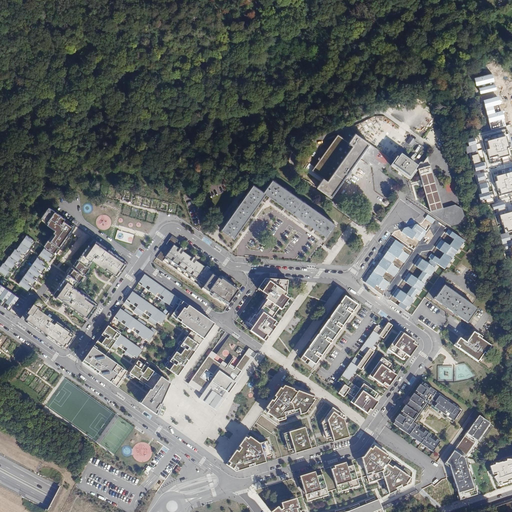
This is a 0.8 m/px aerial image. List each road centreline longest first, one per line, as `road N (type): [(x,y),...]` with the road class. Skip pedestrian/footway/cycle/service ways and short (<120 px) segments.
road 1 (residential): [(239,483),(357,448),(427,346),(423,335),(341,276),(254,269)]
road 2 (residential): [(231,486),(68,366)]
road 3 (residential): [(141,263),(224,318),(254,269)]
road 4 (residential): [(254,269),(231,266),(170,226),(141,263)]
road 5 (residential): [(141,263),(68,366)]
